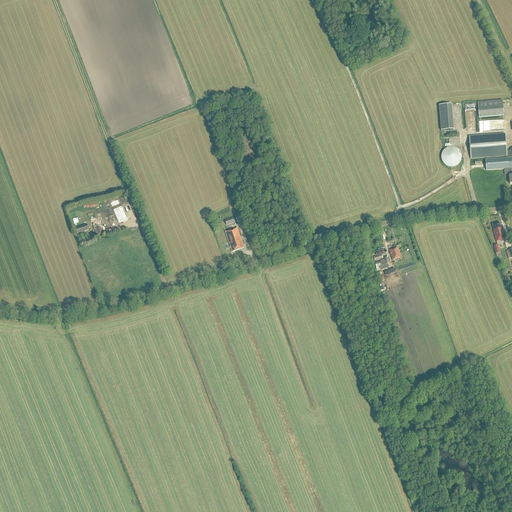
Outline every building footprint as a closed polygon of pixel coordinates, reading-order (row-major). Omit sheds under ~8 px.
[(478,103),(479,118),(504,116),(503,101),(478,103)] [(451,105),(439,106),(441,131),(453,130),(451,105)] [(469,137),(471,159),(506,157),(506,159),(486,160),(487,171),(509,169),(510,184),(511,184),(511,149),(510,150),(511,151),(507,151),(505,134),(469,137)] [(461,156),(461,154),(460,152),(459,151),(457,149),(456,148),(454,148),(452,147),(450,148),(449,148),(447,149),(445,150),(444,151),(443,152),(442,154),(441,156),(441,158),(442,160),(442,161),(443,163),(444,164),(446,166),(447,167),(449,167),(451,168),(453,168),(454,167),(456,166),(458,165),(459,164),(460,163),(461,161),(461,159),(462,157),(461,156)] [(125,221),(120,207),(112,210),(117,224),(125,221)] [(94,226),(98,238),(105,235),(104,232),(108,230),(104,218),(97,220),(99,224),(94,226)] [(493,231),(496,242),(505,240),(503,231),(502,231),(499,223),(492,225),(494,231),(493,231)] [(74,229),(76,235),(88,231),(87,225),(74,229)] [(225,232),(232,252),(244,249),(237,228),(225,232)] [(397,248),(390,251),(393,261),(401,258),(399,251),(398,251),(397,248)]
